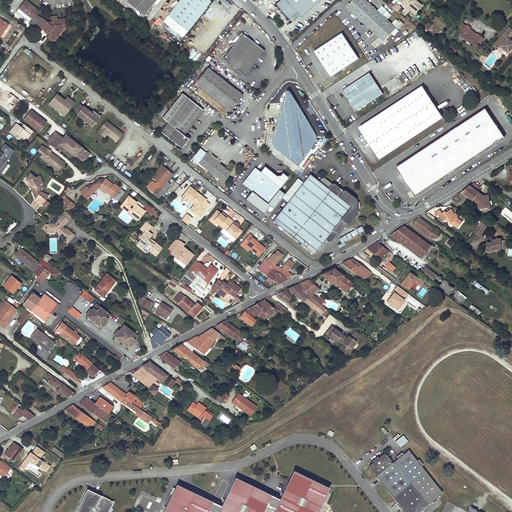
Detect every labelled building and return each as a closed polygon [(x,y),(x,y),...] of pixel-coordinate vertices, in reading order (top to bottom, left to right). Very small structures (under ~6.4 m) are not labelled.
[(52,17),(53,22),(47,23),(37,15),(40,12),(26,0),(19,9),(32,19),(29,22),(36,28),(38,25),(44,31),(47,30),(50,33),(48,34),(48,35),(48,37),(52,41),(56,36),(57,37),(63,29),(66,28),(64,19),(58,20),(59,21),(57,22),(57,16),(52,17)] [(127,0),(127,1),(145,15),(156,0),(127,0)] [(209,0),(180,0),(168,15),(178,23),(188,31),(211,1),(209,0)] [(286,0),(281,0),(277,4),(289,19),(297,12),(286,0)] [(286,0),(297,12),(302,17),(320,0),(286,0)] [(383,42),(395,27),(361,0),(351,0),(343,10),(383,42)] [(403,0),(404,1),(402,3),(412,11),(415,14),(423,6),(419,2),(416,0),(403,0)] [(168,15),(163,21),(173,28),(178,23),(168,15)] [(397,17),(392,22),(399,29),(404,24),(397,17)] [(467,25),(463,30),(460,34),(472,43),(473,41),(479,46),(485,38),(479,33),(478,34),(477,33),(476,35),(474,33),(475,32),(471,29),(471,27),(468,24),(467,25)] [(511,30),(509,27),(493,46),(494,48),(495,49),(495,48),(497,50),(497,49),(500,51),(503,47),(505,48),(505,49),(509,52),(511,48),(511,41),(508,40),(511,35),(511,30)] [(242,33),(223,58),(245,76),(264,51),(242,33)] [(358,58),(341,33),(313,51),(316,56),(319,57),(321,60),(321,62),(324,68),(327,66),(334,75),(358,58)] [(193,49),(189,58),(195,60),(199,51),(193,49)] [(327,66),(324,68),(330,77),(334,75),(327,66)] [(194,84),(229,112),(242,95),(208,68),(194,84)] [(369,73),(342,90),(356,111),(383,94),(369,73)] [(418,89),(362,125),(364,127),(363,130),(361,132),(364,137),(365,136),(366,138),(365,138),(378,159),(438,121),(418,89)] [(297,165),(315,142),(315,140),(316,139),(316,137),(316,136),(315,134),(314,132),(289,92),(289,91),(288,91),(287,91),(286,91),(286,92),(285,92),(272,138),(272,140),(272,142),(272,144),(273,146),(275,147),(297,165)] [(47,104),(64,115),(74,100),(67,95),(65,98),(55,92),(47,104)] [(10,93),(8,96),(5,93),(2,97),(3,98),(0,103),(3,105),(5,103),(10,108),(12,106),(13,106),(18,100),(10,93)] [(177,111),(188,98),(183,93),(162,117),(168,122),(175,114),(177,111)] [(203,110),(188,98),(177,111),(175,114),(160,132),(181,148),(189,139),(183,135),(203,110)] [(46,122),(34,112),(32,115),(31,114),(33,112),(26,106),(19,115),(35,127),(37,124),(41,127),(46,122)] [(83,106),(77,114),(92,127),(99,119),(95,116),(87,110),(83,106)] [(87,110),(95,116),(97,113),(89,107),(87,110)] [(485,109),(396,167),(414,196),(504,138),(485,109)] [(104,137),(106,134),(116,141),(123,132),(105,119),(96,131),(104,137)] [(16,123),(9,132),(18,139),(21,134),(26,138),(32,130),(24,123),(21,127),(16,123)] [(47,142),(56,149),(60,145),(67,150),(68,149),(79,158),(82,154),(87,158),(90,154),(65,135),(63,138),(55,132),(47,142)] [(7,163),(6,162),(14,149),(4,143),(0,148),(0,170),(2,172),(7,163)] [(47,149),(42,145),(37,150),(42,154),(40,157),(44,160),(46,158),(56,165),(54,168),(58,171),(64,163),(50,152),(47,149)] [(206,153),(198,163),(222,183),(231,172),(206,153)] [(117,164),(119,160),(111,156),(109,160),(117,164)] [(46,158),(44,160),(54,168),(56,165),(46,158)] [(156,173),(167,181),(172,174),(162,166),(156,173)] [(254,168),(242,183),(267,203),(288,177),(282,173),(278,177),(264,166),(260,172),(254,168)] [(41,205),(46,199),(39,194),(38,190),(42,188),(42,182),(39,175),(35,177),(30,173),(24,181),(31,187),(31,186),(33,189),(32,190),(36,199),(35,200),(41,205)] [(170,184),(166,181),(167,181),(156,173),(153,177),(157,181),(150,190),(160,198),(165,192),(165,191),(170,184)] [(310,175),(272,221),(313,254),(325,239),(328,241),(331,241),(337,233),(339,233),(346,224),(349,223),(357,213),(357,209),(358,208),(358,203),(356,202),(356,199),(346,191),(343,191),(334,184),(331,184),(324,178),(321,178),(319,181),(310,175)] [(91,193),(99,187),(114,199),(117,202),(121,197),(117,194),(121,189),(114,184),(113,185),(112,186),(104,180),(105,179),(100,179),(91,185),(89,186),(86,188),(86,187),(79,193),(86,200),(92,194),(91,193)] [(182,185),(185,189),(191,183),(188,180),(182,185)] [(470,185),(461,192),(474,200),(475,198),(478,201),(478,204),(479,208),(489,207),(490,207),(491,206),(490,205),(488,195),(484,196),(481,196),(478,194),(480,192),(478,191),(480,187),(474,183),(470,185)] [(178,194),(182,189),(179,186),(174,191),(178,194)] [(196,192),(196,190),(190,186),(181,197),(185,200),(187,197),(195,203),(192,206),(197,210),(195,213),(200,216),(206,208),(202,205),(207,199),(201,194),(199,194),(196,192)] [(64,197),(63,199),(68,203),(65,206),(68,208),(72,203),(64,197)] [(98,197),(88,206),(94,212),(104,203),(98,197)] [(128,197),(120,207),(129,213),(130,211),(140,219),(145,212),(135,205),(137,203),(128,197)] [(63,199),(58,204),(62,209),(65,206),(68,203),(63,199)] [(147,203),(143,207),(157,219),(161,214),(153,206),(152,208),(147,203)] [(435,213),(437,217),(439,215),(443,221),(447,219),(458,228),(463,222),(457,218),(459,215),(456,212),(455,214),(451,209),(446,212),(445,211),(442,213),(440,210),(435,213)] [(140,219),(130,211),(129,213),(138,220),(140,219)] [(236,239),(242,231),(237,228),(235,226),(236,225),(224,215),(223,216),(220,214),(216,211),(210,218),(219,225),(227,232),(236,239)] [(187,223),(192,217),(187,213),(184,217),(187,220),(185,222),(187,223)] [(61,214),(56,220),(57,221),(55,224),(50,224),(47,224),(45,226),(45,230),(47,231),(56,231),(58,233),(57,234),(67,243),(74,235),(66,228),(62,229),(61,227),(62,225),(67,220),(61,214)] [(414,223),(429,236),(430,235),(434,238),(435,237),(440,231),(439,231),(435,228),(434,229),(419,217),(414,223)] [(219,225),(210,218),(208,221),(217,228),(219,225)] [(488,227),(481,222),(474,232),(481,237),(488,227)] [(150,226),(147,223),(142,230),(145,233),(147,231),(149,233),(153,228),(150,226)] [(45,226),(47,224),(44,225),(41,228),(48,234),(54,234),(56,231),(47,231),(45,230),(45,226)] [(364,231),(361,226),(344,235),(345,236),(347,240),(364,231)] [(391,234),(423,257),(431,246),(404,226),(391,234)] [(142,240),(139,244),(146,249),(145,251),(148,254),(150,252),(157,257),(164,249),(156,244),(155,246),(151,243),(149,241),(154,236),(149,233),(147,231),(145,233),(141,239),(142,240)] [(234,241),(236,239),(227,232),(225,234),(234,241)] [(249,233),(242,242),(250,249),(259,255),(265,248),(256,241),(251,237),(252,236),(249,233)] [(357,236),(349,239),(349,241),(343,243),(345,247),(362,240),(359,234),(356,235),(357,236)] [(445,243),(451,247),(455,243),(449,238),(445,243)] [(173,253),(182,243),(178,239),(170,250),(173,253)] [(492,239),(492,242),(487,242),(486,251),(493,251),(496,249),(499,249),(501,247),(505,247),(505,240),(502,240),(496,240),(492,239)] [(250,249),(242,242),(240,244),(248,251),(250,249)] [(368,248),(382,260),(389,251),(378,243),(377,242),(368,248)] [(173,253),(172,254),(187,266),(193,257),(183,249),(185,248),(186,246),(182,243),(173,253)] [(19,252),(16,256),(24,262),(24,261),(26,262),(25,263),(32,269),(38,261),(20,248),(18,251),(19,252)] [(195,255),(185,248),(183,249),(193,257),(195,255)] [(75,257),(83,262),(87,257),(80,251),(75,257)] [(46,254),(43,258),(47,262),(51,257),(46,254)] [(354,257),(362,264),(364,261),(356,256),(354,257)] [(265,257),(260,264),(258,267),(259,268),(260,267),(264,261),(268,264),(263,269),(261,272),(275,282),(277,284),(283,282),(287,279),(287,278),(289,277),(286,274),(287,273),(282,270),(283,270),(278,266),(277,267),(266,258),(265,257)] [(342,263),(364,280),(372,271),(362,264),(354,257),(342,263)] [(40,264),(33,273),(38,276),(48,262),(47,262),(43,258),(39,263),(40,264)] [(48,262),(38,276),(43,280),(45,278),(49,272),(53,274),(54,277),(60,272),(48,262)] [(194,272),(200,264),(197,262),(190,271),(193,273),(194,272)] [(200,264),(194,272),(205,280),(207,278),(212,281),(217,274),(214,271),(216,269),(212,266),(208,270),(200,264)] [(257,268),(252,264),(247,270),(251,274),(257,268)] [(437,275),(425,266),(420,273),(432,282),(437,275)] [(353,283),(343,276),(344,275),(340,272),(334,268),(320,274),(336,286),(337,285),(346,292),(353,283)] [(402,284),(410,289),(415,282),(419,277),(411,271),(402,284)] [(106,274),(98,285),(107,292),(115,281),(106,274)] [(11,276),(4,285),(13,293),(17,287),(18,287),(21,283),(11,276)] [(425,281),(419,277),(415,282),(421,286),(425,281)] [(309,279),(297,285),(306,292),(310,288),(314,292),(318,288),(310,280),(309,279)] [(214,288),(218,291),(217,292),(226,298),(230,293),(237,298),(243,289),(233,283),(230,286),(228,285),(224,282),(224,283),(219,280),(214,288)] [(444,281),(439,287),(444,291),(449,294),(454,289),(444,281)] [(474,285),(487,293),(489,290),(476,281),(474,285)] [(98,285),(94,290),(103,297),(107,292),(98,285)] [(288,288),(304,301),(309,295),(306,292),(297,285),(288,288)] [(393,292),(404,299),(408,293),(397,286),(393,292)] [(311,297),(311,296),(321,305),(325,301),(325,300),(320,297),(319,297),(318,299),(312,295),(314,292),(310,288),(306,292),(309,295),(311,297)] [(453,294),(461,303),(467,298),(459,289),(453,294)] [(94,298),(84,290),(80,295),(90,303),(94,298)] [(288,292),(285,290),(279,293),(278,295),(282,298),(288,292)] [(32,292),(23,303),(31,310),(49,324),(50,324),(52,321),(49,318),(52,314),(58,305),(43,294),(40,298),(32,292)] [(291,295),(288,292),(282,298),(286,301),(291,295)] [(404,299),(393,292),(387,301),(397,309),(404,299)] [(180,293),(174,300),(188,312),(190,311),(195,315),(199,309),(200,310),(203,307),(197,302),(195,305),(180,293)] [(304,301),(317,311),(320,313),(321,314),(325,309),(321,305),(311,296),(311,297),(309,295),(304,301)] [(143,296),(139,302),(150,309),(154,303),(143,296)] [(245,311),(253,318),(256,315),(258,316),(262,311),(269,317),(275,308),(274,307),(264,299),(244,310),(245,311)] [(3,309),(1,313),(9,319),(17,309),(5,300),(0,307),(3,309)] [(275,308),(284,315),(284,314),(287,310),(277,302),(274,307),(275,308)] [(161,303),(155,312),(159,315),(160,315),(166,319),(170,312),(171,312),(173,310),(161,303)] [(105,322),(110,315),(96,304),(91,311),(87,316),(88,317),(93,321),(95,322),(100,326),(101,327),(105,322)] [(469,309),(479,314),(481,310),(471,304),(469,309)] [(71,307),(68,312),(78,319),(81,314),(71,307)] [(23,308),(18,314),(21,316),(17,321),(21,324),(29,313),(23,308)] [(31,310),(29,313),(47,327),(49,324),(31,310)] [(240,316),(252,326),(256,320),(253,318),(245,311),(240,316)] [(287,316),(294,321),(297,317),(290,312),(287,316)] [(0,321),(1,323),(0,324),(4,327),(9,321),(8,320),(9,319),(1,313),(0,313),(0,321)] [(241,332),(225,320),(217,325),(236,339),(241,332)] [(61,322),(56,329),(60,332),(74,343),(80,337),(61,322)] [(118,332),(114,337),(115,338),(120,342),(122,343),(127,347),(128,348),(132,343),(137,336),(123,325),(118,332)] [(331,325),(325,333),(336,341),(337,339),(342,343),(340,346),(349,352),(357,341),(356,341),(360,334),(354,330),(351,336),(350,336),(348,335),(347,337),(341,333),(342,333),(337,330),(335,328),(331,325)] [(154,335),(150,340),(153,348),(159,345),(166,336),(168,338),(171,334),(162,326),(158,331),(155,328),(151,332),(154,335)] [(30,335),(48,349),(54,342),(35,328),(30,335)] [(220,334),(212,328),(198,337),(197,336),(187,342),(195,347),(203,354),(217,337),(220,334)] [(48,349),(30,335),(29,337),(35,342),(36,340),(38,342),(37,343),(47,351),(48,349)] [(183,344),(182,344),(192,351),(195,347),(187,342),(187,341),(183,342),(183,344)] [(236,346),(245,352),(249,348),(241,342),(239,345),(238,344),(236,346)] [(174,350),(199,368),(204,361),(193,353),(193,352),(192,351),(182,344),(181,343),(172,348),(174,350)] [(175,369),(179,371),(184,364),(167,352),(167,351),(158,356),(162,359),(169,364),(175,369)] [(82,355),(77,361),(88,370),(86,371),(94,377),(100,370),(93,364),(93,363),(82,355)] [(221,359),(239,372),(241,368),(223,355),(221,359)] [(199,368),(201,370),(204,366),(207,368),(210,364),(205,360),(204,361),(199,368)] [(160,380),(162,382),(168,375),(158,368),(149,361),(141,366),(143,367),(147,371),(151,374),(157,378),(160,380)] [(132,374),(150,388),(152,385),(156,387),(159,384),(156,381),(157,378),(151,374),(147,371),(143,367),(132,374)] [(68,369),(64,373),(72,378),(75,375),(68,369)] [(48,373),(46,374),(51,378),(49,382),(57,388),(55,390),(61,394),(62,393),(69,397),(76,394),(57,379),(56,380),(48,373)] [(167,385),(171,388),(176,382),(180,385),(183,382),(177,377),(175,381),(172,378),(167,385)] [(24,398),(31,386),(19,379),(12,391),(24,398)] [(152,416),(140,409),(124,398),(118,395),(121,391),(110,382),(103,387),(122,402),(137,413),(144,418),(146,416),(150,419),(152,416)] [(124,398),(140,409),(144,402),(129,392),(127,395),(124,398)] [(226,397),(219,392),(215,398),(222,402),(223,401),(226,397)] [(232,402),(251,415),(257,407),(238,393),(232,402)] [(82,405),(105,422),(110,414),(109,413),(95,403),(86,396),(80,404),(82,405)] [(95,403),(109,413),(113,407),(99,397),(95,403)] [(212,416),(205,411),(205,409),(206,408),(198,402),(196,405),(191,412),(202,420),(201,422),(205,426),(212,416)] [(193,403),(188,410),(191,412),(196,405),(193,403)] [(64,410),(87,426),(93,419),(89,417),(89,416),(77,407),(73,404),(64,410)] [(22,415),(28,420),(35,416),(29,411),(25,408),(22,411),(17,407),(12,413),(19,418),(22,415)] [(136,415),(148,423),(150,419),(146,416),(144,418),(137,413),(136,415)] [(87,426),(90,428),(95,421),(93,419),(87,426)] [(403,434),(395,440),(400,446),(408,441),(403,434)] [(10,457),(14,461),(22,449),(14,443),(8,451),(7,450),(5,453),(5,454),(3,457),(8,460),(10,457)] [(377,476),(406,511),(417,511),(437,497),(443,492),(409,450),(405,453),(377,476)] [(0,461),(10,469),(11,467),(0,459),(0,461)] [(0,474),(0,475),(4,477),(10,469),(0,461),(0,474)] [(293,469),(273,511),(274,511),(317,511),(330,486),(293,469)] [(234,476),(217,511),(261,511),(271,493),(234,476)] [(162,511),(206,511),(212,500),(176,483),(162,511)] [(87,489),(76,511),(77,511),(109,511),(114,502),(87,489)]
